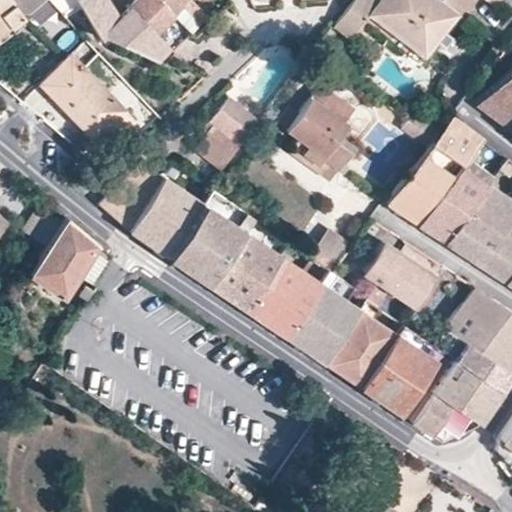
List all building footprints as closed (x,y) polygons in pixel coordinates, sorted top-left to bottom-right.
[(17,8),(11,0),(0,0),(0,37),(13,27),(10,24),(22,15),(17,8)] [(11,0),(17,8),(23,9),(33,0),(11,0)] [(50,0),(61,12),(73,0),(50,0)] [(76,0),(77,1),(97,34),(101,32),(103,27),(114,16),(104,0),(76,0)] [(173,14),(159,0),(130,0),(128,4),(166,44),(176,34),(165,22),(173,14)] [(205,14),(192,0),(159,0),(173,14),(190,32),(205,14)] [(349,0),(331,23),(356,41),(369,23),(362,18),(367,12),(423,55),(456,13),(461,17),(473,0),(349,0)] [(103,27),(101,32),(103,34),(137,50),(153,57),(166,44),(127,4),(117,13),(114,16),(103,27)] [(62,59),(39,82),(93,137),(104,126),(119,141),(137,124),(69,52),(62,59)] [(511,66),(473,100),(510,128),(511,125),(511,66)] [(287,148),(328,178),(352,145),(336,134),(345,122),(343,121),(352,108),(317,83),(296,112),(286,104),(275,118),(285,124),(283,127),(296,136),(287,148)] [(250,127),(258,118),(227,95),(218,105),(250,129),(250,127)] [(219,168),(250,129),(218,105),(207,120),(211,124),(192,147),(219,168)] [(450,114),(431,137),(428,141),(383,196),(382,198),(406,214),(415,220),(459,163),(461,164),(467,157),(481,137),(450,114)] [(511,167),(511,159),(505,155),(496,166),(507,174),(511,167)] [(459,163),(415,220),(440,237),(484,182),(490,174),(467,157),(461,164),(459,163)] [(125,226),(160,173),(140,160),(97,201),(125,226)] [(201,201),(160,173),(125,226),(165,253),(201,201)] [(511,199),(484,182),(440,237),(470,256),(501,276),(511,261),(511,199)] [(248,213),(210,187),(201,201),(165,253),(166,254),(203,280),(248,213)] [(267,226),(248,213),(203,280),(204,280),(242,305),(278,253),(287,240),(279,234),(269,247),(257,239),(267,226)] [(83,297),(110,258),(62,217),(20,281),(28,287),(34,279),(60,297),(67,287),(83,297)] [(311,246),(315,248),(332,259),(346,239),(326,225),(311,246)] [(359,268),(409,300),(428,271),(378,239),(359,268)] [(325,266),(326,267),(332,259),(315,248),(310,256),(325,266)] [(278,253),(242,305),(263,320),(280,331),(325,266),(310,256),(301,269),(278,253)] [(511,261),(501,276),(511,283),(511,261)] [(330,269),(328,268),(326,267),(325,266),(280,331),(321,358),(355,306),(343,298),(351,285),(330,269)] [(511,309),(506,306),(471,283),(442,323),(477,345),(511,368),(511,366),(511,309)] [(370,286),(363,294),(362,296),(375,305),(381,295),(370,286)] [(355,306),(321,358),(350,378),(357,383),(393,331),(368,314),(375,305),(362,296),(355,306)] [(393,331),(357,383),(398,411),(440,348),(436,346),(429,341),(400,322),(393,331)] [(511,368),(477,345),(463,365),(498,387),(511,368)] [(498,387),(463,365),(449,354),(406,417),(427,431),(448,401),(457,407),(475,419),(498,387)] [(448,401),(427,431),(437,437),(457,407),(448,401)] [(511,414),(497,436),(495,447),(508,465),(511,460),(511,414)] [(375,511),(394,511),(380,503),(375,511)]
